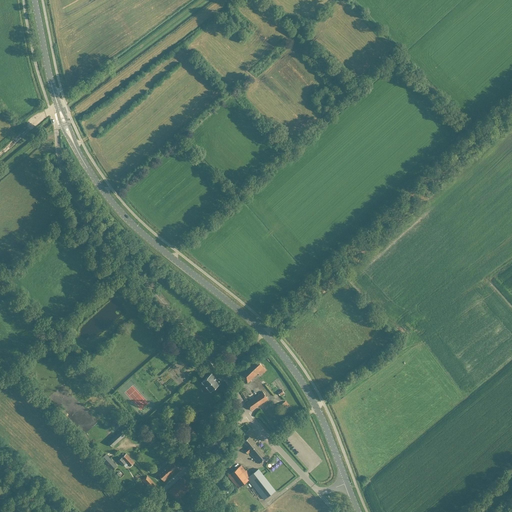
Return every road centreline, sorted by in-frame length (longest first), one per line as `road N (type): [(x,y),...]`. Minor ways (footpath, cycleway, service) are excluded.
road 1 (secondary): [(346,482),(306,389),(275,345),(139,231),(76,148)]
road 2 (unclassified): [(248,414),(79,204),(60,165),(56,127)]
road 3 (track): [(202,0),(78,93)]
road 4 (unclassified): [(138,511),(248,414)]
road 5 (unclassified): [(346,482),(314,489),(248,414)]
